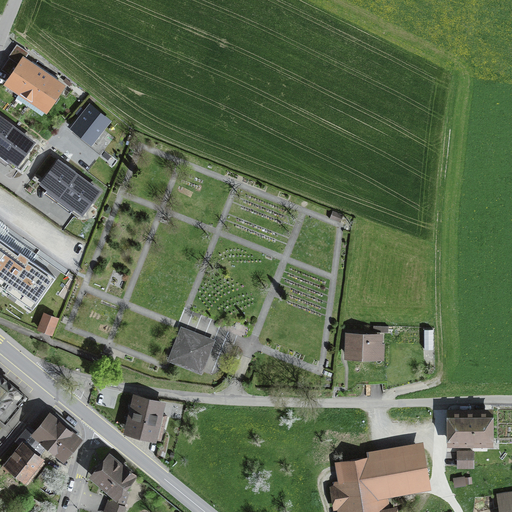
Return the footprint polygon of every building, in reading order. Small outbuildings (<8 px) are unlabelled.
[(20,64),(23,59),(24,59),(28,52),(17,45),(9,56),(20,64)] [(36,68),(24,59),(23,59),(20,64),(7,83),(20,92),(36,68)] [(36,68),(20,92),(33,101),(49,77),(36,68)] [(46,110),(63,86),(49,77),(33,101),(46,110)] [(102,127),(107,121),(90,108),(75,127),(104,150),(114,137),(102,127)] [(0,145),(13,128),(0,118),(0,145)] [(13,128),(0,145),(0,157),(7,163),(11,158),(18,164),(33,143),(13,128)] [(49,187),(45,192),(58,201),(77,176),(57,161),(42,181),(49,187)] [(83,212),(98,192),(77,176),(58,201),(71,211),(75,206),(83,212)] [(334,212),(331,217),(339,221),(342,215),(334,212)] [(55,278),(0,238),(0,279),(36,305),(55,278)] [(44,314),(39,329),(51,333),(57,319),(44,314)] [(434,330),(426,330),(425,350),(434,350),(434,330)] [(182,331),(171,359),(200,371),(200,370),(199,369),(202,363),(203,363),(207,353),(189,346),(193,335),(182,331)] [(348,334),(348,356),(377,357),(377,347),(379,347),(379,335),(348,334)] [(0,419),(5,424),(20,406),(18,404),(25,396),(7,381),(1,376),(0,374),(0,419)] [(138,398),(130,430),(160,438),(166,416),(157,414),(160,403),(138,398)] [(452,413),(452,440),(489,440),(489,413),(452,413)] [(29,426),(23,434),(41,449),(47,442),(63,456),(78,439),(75,437),(77,433),(59,418),(57,420),(52,419),(52,418),(50,416),(36,432),(29,426)] [(41,449),(23,434),(17,441),(21,444),(6,462),(29,481),(44,462),(36,456),(41,449)] [(421,450),(338,465),(341,480),(333,482),(336,506),(347,504),(348,511),(395,511),(394,508),(379,511),(375,489),(426,480),(421,450)] [(458,452),(458,466),(473,466),(473,452),(458,452)] [(111,502),(107,511),(121,511),(128,493),(124,490),(129,484),(126,482),(133,474),(125,468),(125,469),(110,456),(93,475),(115,494),(112,502),(111,502)] [(454,478),(455,485),(464,484),(463,477),(454,478)] [(511,511),(511,491),(500,494),(502,511),(511,511)]
